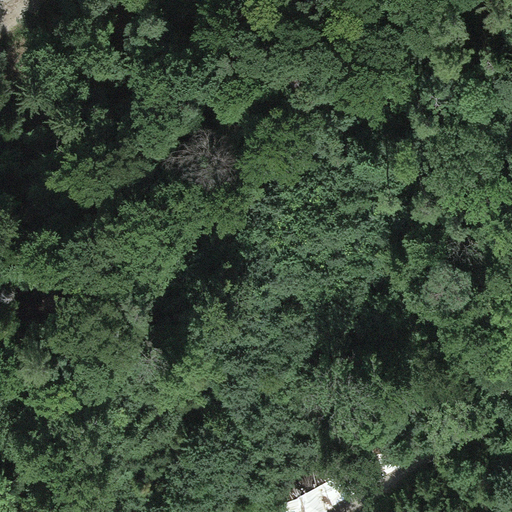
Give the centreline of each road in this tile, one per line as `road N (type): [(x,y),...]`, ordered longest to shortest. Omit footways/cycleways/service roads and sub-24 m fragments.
road 1 (track): [(438,0),(397,94),(195,228),(69,340),(35,411),(22,511)]
road 2 (track): [(327,511),(511,395)]
